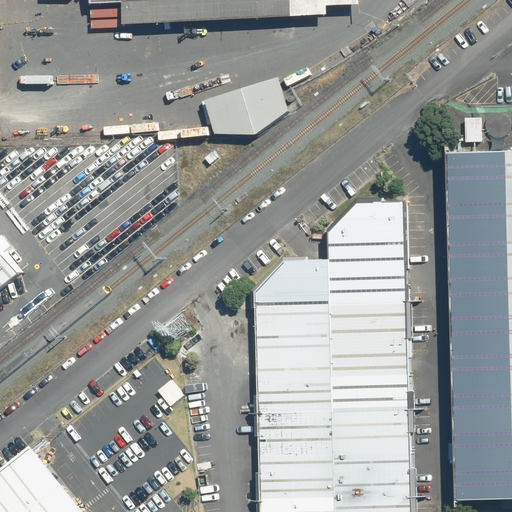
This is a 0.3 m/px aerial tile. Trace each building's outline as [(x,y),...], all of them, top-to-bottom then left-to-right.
[(362,15),(361,0),(91,0),(92,4),(123,3),(125,26),(362,15)] [(286,103),(277,77),(203,99),(211,123),(212,128),(214,134),(255,135),(288,110),(286,103)] [(501,112),(499,112),(496,113),(494,114),(492,115),(491,117),(490,119),(489,121),(488,123),(488,125),(488,127),(488,129),(489,132),(491,133),(492,135),(494,136),(496,137),(498,138),(500,138),(503,138),(505,138),(507,137),(509,135),(510,134),(511,132),(511,131),(511,119),(511,117),(509,116),(507,114),(505,113),(503,113),(501,112)] [(485,116),(467,116),(466,142),(483,142),(485,116)] [(511,152),(450,155),(461,496),(511,494),(511,152)] [(332,254),(334,303),(411,300),(408,196),(362,197),(331,228),(332,244),(332,254)] [(0,291),(25,272),(0,240),(0,291)] [(260,366),(260,376),(337,374),(336,369),(334,303),(332,254),(288,256),(257,291),(260,366)] [(0,296),(0,312),(11,304),(3,294),(0,296)] [(336,369),(414,366),(414,354),(411,300),(334,303),(336,369)] [(338,409),(415,407),(414,380),(414,366),(336,369),(337,374),(338,409)] [(337,374),(260,376),(260,383),(261,411),(338,409),(337,374)] [(338,409),(340,452),(416,450),(416,442),(415,407),(338,409)] [(262,447),(263,454),(340,452),(338,409),(261,411),(262,447)] [(0,511),(86,511),(33,445),(0,471),(0,511)] [(341,500),(418,497),(417,461),(416,450),(340,452),(341,500)] [(341,500),(340,452),(263,454),(263,463),(264,502),(341,500)] [(341,511),(418,511),(418,497),(341,500),(341,511)] [(341,511),(341,500),(264,502),(264,511),(341,511)]
